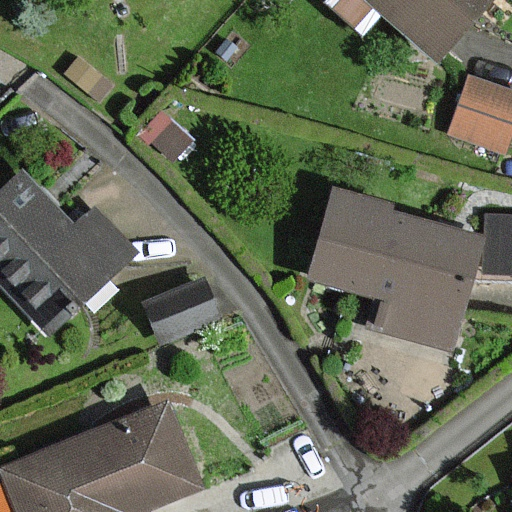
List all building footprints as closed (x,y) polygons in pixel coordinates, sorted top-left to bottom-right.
[(488,0),(359,0),(437,63),(488,0)] [(511,122),(511,95),(469,80),(449,133),(501,152),(511,122)] [(69,228),(19,175),(0,192),(0,294),(39,336),(131,251),(91,208),(69,228)] [(481,238),(325,189),(298,275),(382,301),(371,333),(444,356),(481,238)] [(144,295),(158,332),(219,310),(205,273),(144,295)] [(169,405),(2,472),(18,511),(143,511),(203,488),(169,405)]
